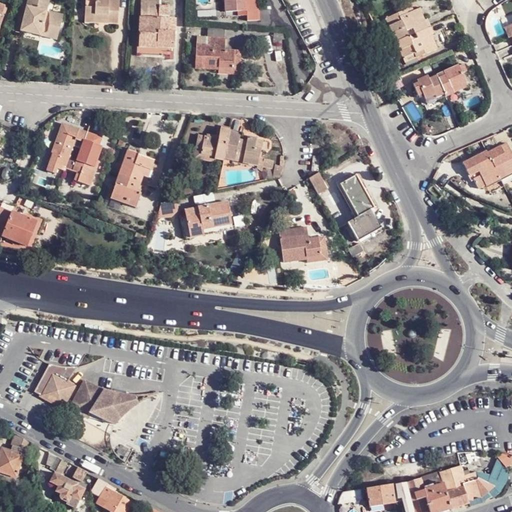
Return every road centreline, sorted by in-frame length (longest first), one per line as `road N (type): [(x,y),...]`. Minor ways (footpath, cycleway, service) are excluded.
road 1 (residential): [(0,91),(367,108)]
road 2 (primary): [(373,295),(307,306),(127,293)]
road 3 (primary): [(127,293),(305,336),(361,361)]
road 4 (residential): [(186,511),(0,408)]
road 5 (unknown): [(174,212),(156,233),(27,194)]
road 6 (secondary): [(322,511),(338,471),(410,397)]
road 7 (secondary): [(369,374),(353,424),(297,492)]
road 8 (primary): [(0,270),(127,293)]
road 9 (residential): [(509,115),(392,165)]
road 10 (residential): [(509,115),(474,22),(484,0)]
